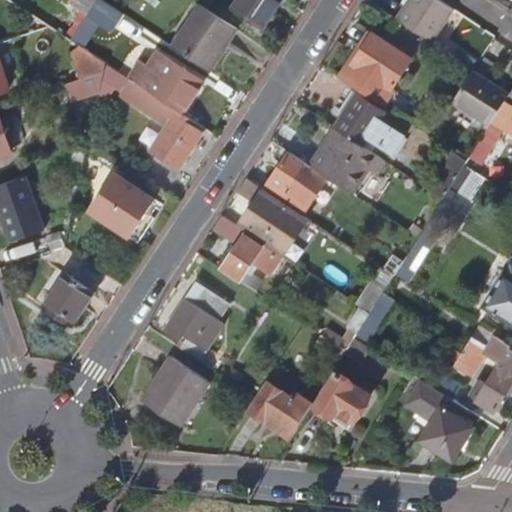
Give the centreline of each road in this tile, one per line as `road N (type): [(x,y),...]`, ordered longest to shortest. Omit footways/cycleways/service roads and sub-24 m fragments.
road 1 (residential): [(343,0),(67,420)]
road 2 (residential): [(83,460),(485,501)]
